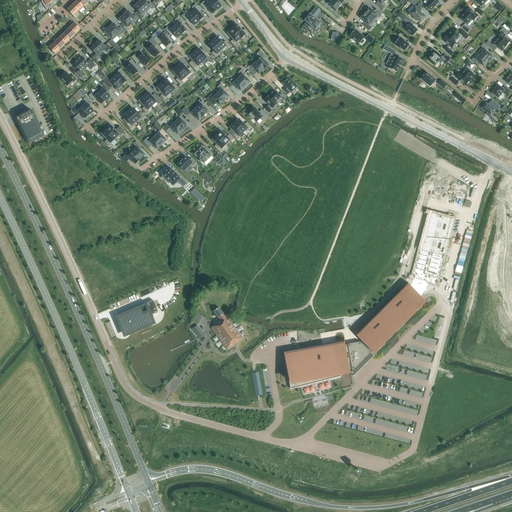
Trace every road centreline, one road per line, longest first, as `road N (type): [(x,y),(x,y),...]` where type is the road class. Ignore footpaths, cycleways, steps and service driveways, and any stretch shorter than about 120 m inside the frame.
road 1 (unclassified): [(300,447),(161,410),(126,387),(0,119)]
road 2 (trunk): [(511,479),(349,508),(220,472),(166,474)]
road 3 (primary): [(143,470),(0,148)]
road 4 (primary): [(0,198),(122,476)]
road 5 (tertiary): [(511,171),(327,78)]
road 6 (residential): [(85,128),(190,36),(243,3)]
road 7 (residential): [(141,169),(285,59)]
